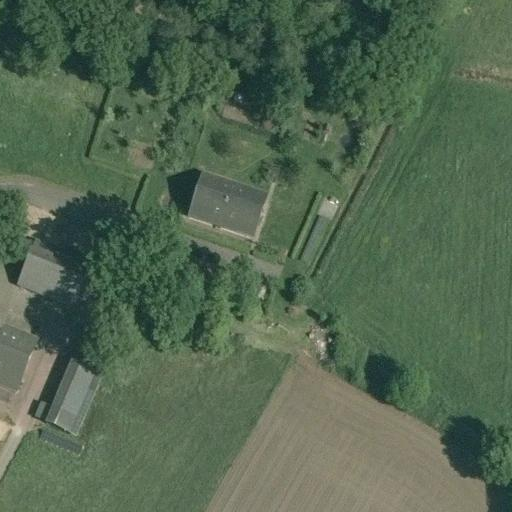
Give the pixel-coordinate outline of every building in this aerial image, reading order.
[(203,177),(190,218),(252,238),(265,197),(203,177)] [(36,242),(17,288),(83,315),(102,271),(36,242)] [(223,272),(176,257),(166,288),(213,303),(223,272)] [(2,326),(0,325),(0,387),(15,394),(37,341),(2,327),(2,326)] [(70,365),(52,410),(82,422),(100,378),(70,365)]
